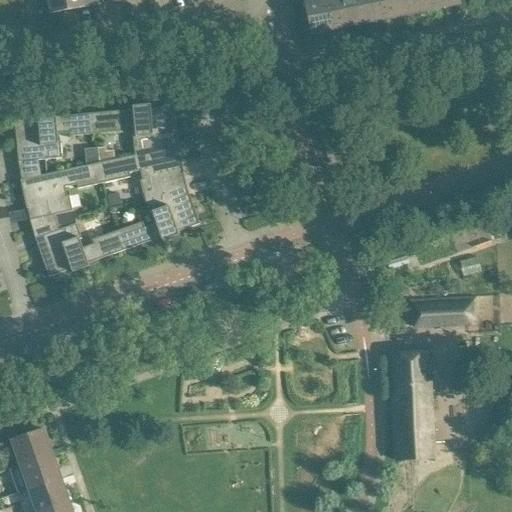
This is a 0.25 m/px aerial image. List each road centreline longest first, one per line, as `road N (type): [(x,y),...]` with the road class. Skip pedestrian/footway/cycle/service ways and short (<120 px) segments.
road 1 (residential): [(35,337),(245,262)]
road 2 (residential): [(204,111),(245,262)]
road 3 (residential): [(0,221),(35,337)]
